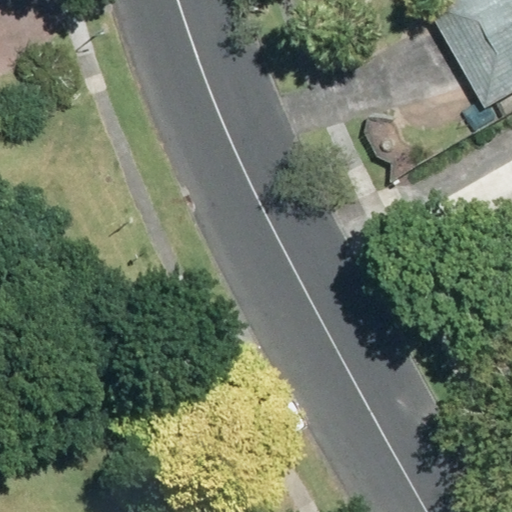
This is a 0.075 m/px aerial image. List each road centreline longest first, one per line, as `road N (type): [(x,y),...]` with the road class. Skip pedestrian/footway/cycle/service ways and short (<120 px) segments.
road 1 (residential): [(439,511),(226,141),(178,0)]
road 2 (unknown): [(292,245),(511,135)]
